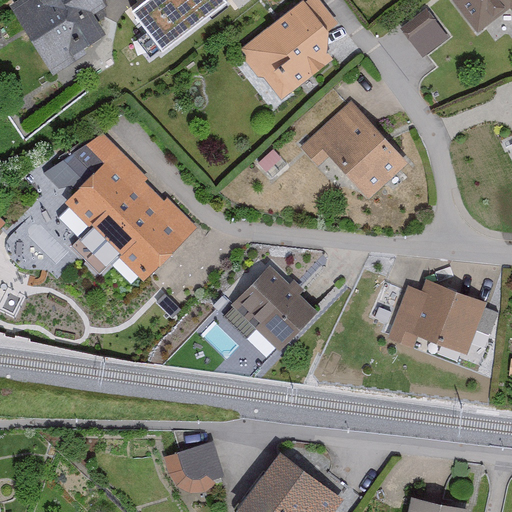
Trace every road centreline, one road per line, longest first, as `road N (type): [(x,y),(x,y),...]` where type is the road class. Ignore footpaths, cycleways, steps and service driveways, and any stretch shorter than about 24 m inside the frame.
road 1 (residential): [(128,123),(193,203),(269,233),(458,249)]
road 2 (residential): [(458,249),(425,119),(379,51),(331,0)]
road 3 (residential): [(504,456),(242,434)]
